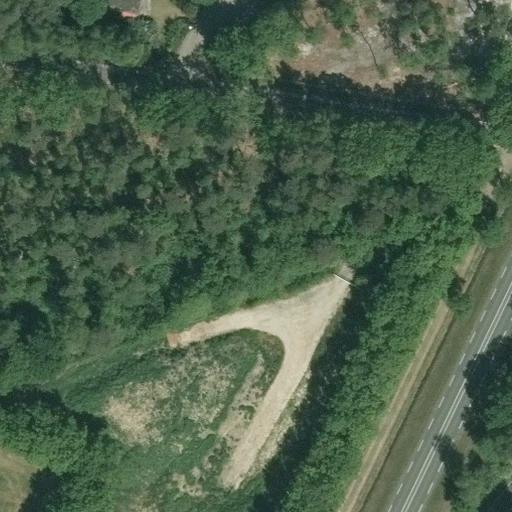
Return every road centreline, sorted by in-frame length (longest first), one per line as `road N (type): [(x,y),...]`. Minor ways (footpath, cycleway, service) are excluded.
road 1 (track): [(0,380),(333,263),(362,262),(487,195)]
road 2 (unclassified): [(511,138),(0,58)]
road 3 (track): [(487,195),(485,221),(342,511)]
road 4 (primary): [(402,511),(511,285)]
road 5 (track): [(341,280),(229,483)]
road 6 (track): [(352,263),(341,280),(301,301),(177,341)]
